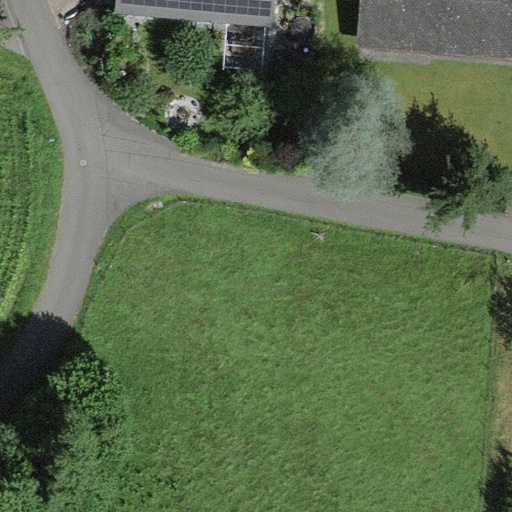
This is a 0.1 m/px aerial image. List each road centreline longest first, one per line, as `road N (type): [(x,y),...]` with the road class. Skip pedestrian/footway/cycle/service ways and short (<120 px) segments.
road 1 (residential): [(93,153),(511,231)]
road 2 (residential): [(0,386),(38,342),(71,252),(93,153)]
road 3 (residential): [(93,153),(36,0)]
